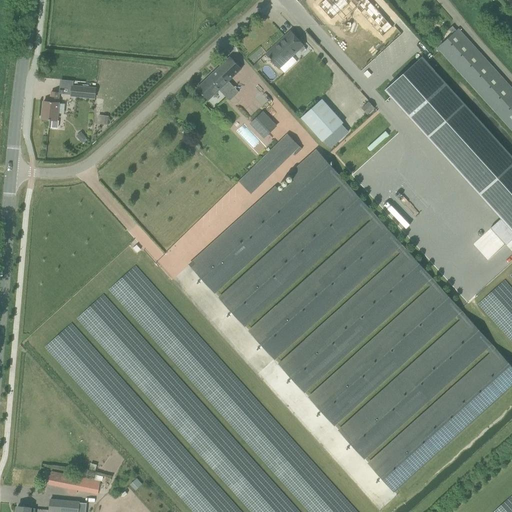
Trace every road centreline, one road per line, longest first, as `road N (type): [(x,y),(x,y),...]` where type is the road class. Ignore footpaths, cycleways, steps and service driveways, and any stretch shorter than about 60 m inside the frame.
road 1 (unclassified): [(12,174),(89,164),(271,0)]
road 2 (tertiary): [(12,174),(30,0)]
road 3 (tertiary): [(0,312),(12,174)]
